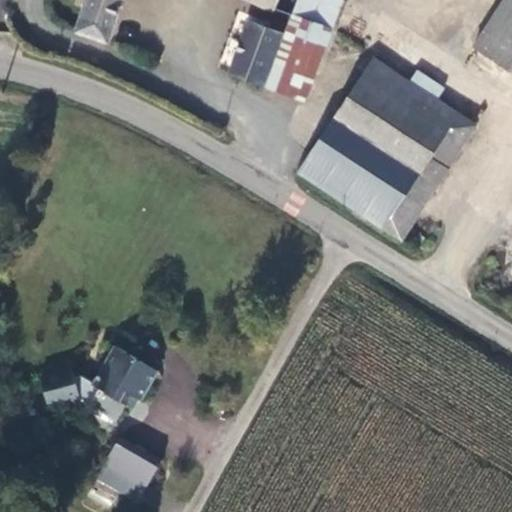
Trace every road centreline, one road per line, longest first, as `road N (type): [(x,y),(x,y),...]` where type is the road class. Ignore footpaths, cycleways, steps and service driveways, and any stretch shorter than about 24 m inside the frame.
road 1 (tertiary): [(346,236),(158,121),(0,69)]
road 2 (unclassified): [(192,511),(346,236)]
road 3 (tertiary): [(511,339),(346,236)]
